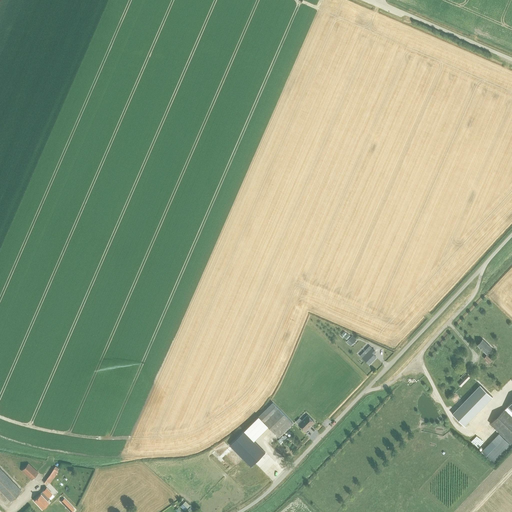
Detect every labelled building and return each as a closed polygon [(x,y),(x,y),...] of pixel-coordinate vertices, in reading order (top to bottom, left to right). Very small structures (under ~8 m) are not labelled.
[(483,339),(477,345),(487,354),(492,348),(483,339)] [(369,365),(377,358),(372,353),(375,351),(370,346),(365,350),(367,352),(362,357),(369,365)] [(492,360),(489,358),(486,355),(483,358),(489,364),(492,360)] [(462,379),(458,384),(461,386),(470,377),(465,373),(460,377),(462,379)] [(465,427),(493,398),(481,387),(454,415),(465,427)] [(500,433),(511,444),(511,401),(491,424),(500,433)] [(294,423),(274,403),(260,417),(279,437),(294,423)] [(315,423),(308,415),(299,424),(306,432),(315,423)] [(244,431),(230,445),(251,467),(266,452),(254,441),(244,431)] [(494,463),(511,444),(500,433),(482,451),(494,463)] [(474,443),(482,446),(484,440),(477,437),(474,443)] [(223,458),(231,452),(229,449),(221,455),(223,458)] [(28,463),(21,471),(31,480),(38,472),(28,463)] [(21,490),(0,468),(0,489),(11,500),(21,490)] [(54,468),(44,483),(48,486),(58,471),(54,468)] [(47,488),(34,500),(42,508),(48,502),(47,501),(49,498),(48,497),(52,493),(47,488)] [(60,502),(70,511),(71,511),(74,509),(64,499),(60,502)] [(190,506),(185,502),(182,506),(186,510),(190,506)]
